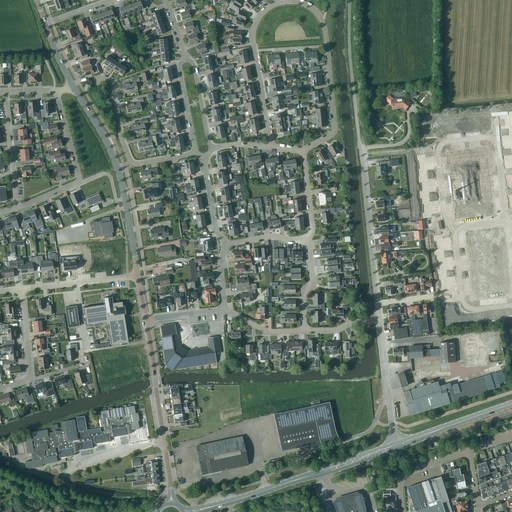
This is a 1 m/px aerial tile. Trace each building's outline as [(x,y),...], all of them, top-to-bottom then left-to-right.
[(61,0),(53,0),(57,10),(65,8),(61,0)] [(185,6),(186,8),(191,6),(190,4),(187,5),(185,0),(179,0),(177,1),(179,8),(185,6)] [(250,10),(255,5),(249,0),(247,0),(244,4),(250,10)] [(140,1),(135,3),(138,11),(137,11),(138,14),(141,13),(139,10),(143,9),(140,1)] [(137,11),(138,11),(135,3),(130,5),(132,13),(133,16),(135,15),(134,12),(137,11)] [(124,7),(127,15),(128,18),(130,17),(129,14),(132,13),(130,5),(124,7)] [(191,6),(186,8),(186,11),(180,13),(182,20),(191,17),(189,10),(192,9),(191,6)] [(127,15),(124,7),(119,9),(121,16),(121,17),(122,20),(125,19),(124,16),(127,15)] [(112,9),(106,11),(109,19),(108,19),(109,23),(112,22),(111,19),(114,17),(112,9)] [(151,16),(152,19),(160,17),(158,11),(154,13),(153,9),(148,10),(149,14),(147,15),(148,17),(151,16)] [(105,20),(108,19),(109,19),(106,11),(101,13),(104,21),(103,21),(104,24),(106,24),(105,20)] [(239,11),(237,18),(245,21),(247,14),(239,11)] [(96,15),(98,23),(99,26),(101,26),(100,22),(103,21),(104,21),(101,13),(96,15)] [(98,23),(96,15),(90,17),(93,25),(92,25),(93,28),(96,28),(95,24),(98,23)] [(231,23),(234,24),(242,27),(245,21),(237,18),(233,16),(231,23)] [(81,30),(84,28),(87,36),(93,34),(90,25),(87,26),(84,19),(78,21),(81,30)] [(155,27),(156,30),(164,27),(162,22),(154,25),(154,24),(151,25),(151,28),(155,27)] [(192,29),(193,32),(199,30),(197,24),(193,25),(192,22),(184,25),(186,31),(192,29)] [(164,27),(156,30),(152,31),(153,33),(156,32),(158,36),(165,33),(164,27)] [(65,31),(69,39),(75,37),(73,31),(72,29),(72,28),(65,31)] [(198,34),(200,33),(199,30),(193,32),(194,34),(188,36),(190,43),(195,41),(196,42),(200,41),(198,34)] [(72,45),(74,52),(88,47),(87,44),(82,46),(81,42),(82,42),(82,39),(75,41),(75,44),(72,45)] [(198,53),(201,52),(201,54),(202,55),(206,53),(207,52),(206,51),(207,50),(205,44),(208,43),(207,40),(201,42),(202,45),(196,46),(198,53)] [(74,52),(76,58),(80,57),(81,59),(88,57),(87,54),(85,54),(84,51),(89,49),(88,47),(74,52)] [(233,56),(234,59),(246,56),(245,51),(238,52),(239,55),(233,56)] [(312,67),(310,52),(303,53),(304,59),(301,60),(302,66),(302,67),(305,67),(305,63),(309,63),(310,67),(312,67)] [(294,68),(292,53),(285,54),(286,65),(290,64),(291,68),(294,68)] [(108,66),(112,59),(113,59),(114,56),(112,55),(110,58),(107,56),(103,63),(108,66)] [(275,69),(273,55),(266,55),(267,66),(272,65),(272,70),(275,69)] [(108,66),(112,69),(117,62),(119,59),(117,58),(115,61),(113,59),(112,59),(108,66)] [(81,62),(83,69),(91,66),(89,59),(81,62)] [(120,64),(117,62),(112,69),(117,72),(122,65),(124,62),(122,61),(120,64)] [(217,62),(204,65),(205,71),(213,70),(213,66),(218,65),(217,62)] [(122,65),(117,72),(122,75),(127,68),(129,65),(127,64),(125,67),(122,65)] [(28,83),(32,83),(38,83),(38,74),(41,74),(40,65),(34,65),(35,73),(28,73),(29,80),(28,80),(28,83)] [(93,72),(91,66),(83,69),(85,75),(93,72)] [(237,76),(250,73),(249,67),(241,69),(242,72),(237,72),(237,76)] [(0,74),(0,84),(7,84),(7,75),(11,75),(10,68),(7,69),(4,69),(4,74),(0,74)] [(158,74),(159,76),(171,74),(170,68),(163,70),(163,73),(158,74)] [(150,80),(148,72),(141,73),(142,82),(150,80)] [(139,78),(132,80),(132,83),(122,85),(123,93),(137,90),(136,82),(139,81),(139,78)] [(208,82),(209,88),(217,86),(216,84),(221,83),(220,79),(208,82)] [(241,93),(253,90),(252,84),(242,86),(243,90),(240,90),(241,93)] [(284,84),(269,86),(271,93),(281,91),(280,86),(284,86),(284,84)] [(161,91),(162,93),(175,91),(173,85),(166,86),(166,90),(161,91)] [(222,96),(209,99),(210,105),(218,103),(218,101),(221,100),(221,99),(222,99),(222,96)] [(395,100),(392,100),(392,98),(389,96),(386,100),(391,104),(392,104),(392,109),(397,108),(397,107),(402,107),(406,110),(410,103),(404,98),(399,99),(398,99),(396,99),(395,100)] [(137,103),(126,105),(128,113),(140,111),(139,103),(140,102),(144,102),(143,98),(136,99),(137,103)] [(254,101),(244,103),(244,107),(242,107),(242,110),(255,107),(254,101)] [(287,103),(287,101),(272,103),(274,110),(284,108),(283,104),(287,103)] [(33,117),(36,116),(36,113),(37,113),(35,102),(28,103),(29,113),(33,112),(33,117)] [(47,113),(51,113),(50,102),(47,102),(47,103),(43,103),(44,110),(41,110),(41,117),(47,116),(47,113)] [(166,107),(165,108),(165,110),(178,108),(177,102),(169,103),(166,104),(166,107)] [(21,103),(14,104),(15,114),(20,114),(20,119),(26,118),(25,111),(22,111),(21,103)] [(500,119),(500,123),(501,123),(511,122),(511,116),(511,112),(508,113),(508,116),(500,117),(500,119)] [(225,113),(212,116),(214,122),(221,120),(221,118),(226,117),(225,113)] [(275,115),(276,121),(289,119),(288,116),(286,116),(286,117),(284,118),(283,113),(275,115)] [(484,116),(476,117),(478,129),(485,128),(484,121),(488,120),(487,114),(483,115),(484,116)] [(464,118),(457,119),(458,131),(466,130),(465,123),(468,123),(467,116),(464,117),(464,118)] [(245,124),(245,127),(258,124),(257,118),(248,120),(247,121),(248,124),(245,124)] [(446,120),(439,121),(440,133),(447,132),(447,125),(450,125),(449,118),(445,119),(446,120)] [(141,124),(130,125),(132,134),(144,131),(142,123),(144,123),(147,122),(147,119),(140,120),(141,124)] [(171,124),(166,125),(167,127),(180,125),(178,119),(171,121),(171,124)] [(289,121),(289,119),(276,121),(277,127),(286,125),(285,121),(286,121),(287,122),(289,121)] [(58,130),(56,124),(48,126),(47,122),(41,124),(42,130),(48,129),(49,133),(58,130)] [(511,122),(501,123),(501,128),(509,128),(510,131),(511,130),(511,126),(511,127),(511,122)] [(282,132),(283,136),(290,134),(289,131),(287,132),(286,127),(287,127),(288,128),(290,127),(289,124),(286,125),(277,127),(278,133),(282,132)] [(180,125),(167,127),(167,130),(169,130),(170,133),(173,133),(181,131),(180,125)] [(225,137),(224,134),(229,133),(229,130),(216,133),(217,139),(221,138),(221,141),(226,140),(225,137)] [(503,138),(502,138),(503,143),(511,141),(511,132),(510,133),(510,136),(502,137),(503,138)] [(28,134),(18,135),(19,141),(22,140),(23,144),(32,143),(31,137),(28,137),(28,134)] [(148,141),(138,143),(139,151),(152,149),(150,141),(152,140),(153,140),(154,146),(160,145),(159,137),(162,137),(161,134),(158,135),(147,137),(148,141)] [(170,144),(183,142),(182,136),(174,137),(175,141),(170,142),(170,144)] [(51,138),(43,140),(45,145),(51,144),(52,149),(62,146),(60,139),(57,140),(56,137),(51,138)] [(511,141),(503,143),(504,148),(511,147),(511,151),(511,150),(511,141)] [(334,143),(327,147),(330,152),(327,153),(330,159),(335,156),(335,154),(338,152),(334,143)] [(26,149),(20,150),(20,155),(30,154),(29,151),(33,151),(33,145),(25,146),(26,149)] [(330,159),(327,153),(325,155),(322,149),(316,153),(318,158),(316,159),(316,166),(322,165),(321,162),(326,159),(327,160),(330,159)] [(54,152),(45,154),(46,158),(50,157),(50,159),(55,158),(56,162),(66,160),(64,153),(60,154),(59,150),(54,152)] [(217,161),(230,159),(230,157),(228,157),(227,153),(216,155),(217,161)] [(424,155),(417,156),(418,159),(421,159),(422,164),(432,163),(433,163),(432,159),(432,158),(424,158),(424,155)] [(256,169),(254,156),(248,157),(248,160),(245,161),(246,168),(249,167),(249,165),(252,164),(253,169),(256,169)] [(273,171),(271,158),(265,159),(266,167),(270,167),(271,172),(273,171)] [(230,159),(217,161),(218,167),(226,166),(226,164),(232,162),(232,159),(230,159)] [(389,160),(389,161),(382,162),(383,166),(377,167),(378,176),(385,175),(385,171),(388,170),(388,167),(400,165),(399,159),(389,160)] [(291,173),(288,160),(283,161),(284,171),(288,171),(289,179),(291,178),(291,173)] [(422,170),(419,170),(419,174),(425,173),(425,170),(433,169),(432,163),(422,164),(422,170)] [(62,179),(61,176),(69,174),(67,166),(61,168),(61,167),(56,168),(58,174),(55,175),(56,181),(62,179)] [(30,167),(21,168),(22,174),(23,174),(23,177),(29,176),(29,173),(31,173),(31,169),(33,169),(33,167),(30,167)] [(147,170),(147,171),(140,173),(141,180),(151,178),(151,176),(158,175),(157,168),(147,170)] [(323,176),(327,176),(327,170),(321,171),(321,174),(315,175),(316,184),(323,184),(323,176)] [(231,176),(218,178),(219,185),(227,183),(226,180),(231,179),(231,176)] [(426,177),(420,178),(420,181),(424,181),(424,186),(435,185),(435,183),(434,180),(427,180),(426,177)] [(190,183),(185,184),(186,187),(199,185),(198,179),(190,180),(190,183)] [(157,190),(163,189),(162,182),(151,184),(152,188),(143,190),(145,199),(158,196),(157,190)] [(199,185),(186,187),(187,193),(200,191),(199,185)] [(425,192),(422,192),(422,196),(428,195),(428,192),(436,191),(435,188),(436,187),(435,185),(424,186),(425,192)] [(399,186),(385,187),(385,194),(399,193),(399,186)] [(336,187),(334,187),(328,188),(329,192),(319,193),(320,205),(331,203),(330,195),(331,195),(331,193),(335,192),(337,192),(336,187)] [(98,193),(84,199),(85,200),(80,201),(76,192),(70,195),(74,205),(78,203),(81,209),(88,206),(88,207),(102,200),(98,193)] [(234,193),(221,195),(222,201),(230,200),(229,196),(234,195),(234,193)] [(188,202),(189,204),(202,202),(201,196),(193,197),(194,201),(188,202)] [(376,201),(377,208),(385,207),(391,206),(390,200),(394,200),(394,197),(384,197),(384,201),(376,201)] [(67,207),(63,198),(56,201),(60,211),(65,209),(67,213),(72,211),(70,206),(67,207)] [(428,199),(422,200),(423,204),(426,203),(427,209),(437,207),(437,202),(429,203),(428,199)] [(202,202),(189,204),(189,206),(189,207),(194,206),(195,209),(193,210),(193,213),(200,212),(199,209),(203,208),(202,202)] [(148,217),(160,215),(158,208),(162,207),(161,204),(155,205),(156,208),(147,210),(148,217)] [(40,208),(44,217),(48,215),(50,221),(56,218),(53,211),(50,213),(47,205),(40,208)] [(427,214),(424,214),(424,218),(430,217),(430,214),(438,213),(438,212),(438,211),(438,207),(437,207),(427,209),(427,214)] [(329,213),(334,212),(334,208),(324,209),(324,213),(321,213),(323,224),(330,223),(329,213)] [(237,210),(224,212),(225,218),(233,217),(232,213),(237,212),(237,210)] [(37,227),(43,225),(41,218),(37,220),(34,211),(28,213),(31,222),(34,221),(37,227)] [(28,223),(31,222),(28,213),(22,215),(24,221),(22,222),(25,230),(30,228),(28,223)] [(197,219),(191,219),(192,222),(205,220),(204,214),(196,215),(197,219)] [(274,215),(272,215),(274,228),(280,227),(279,219),(275,220),(274,215)] [(16,217),(10,218),(12,228),(16,227),(16,229),(19,229),(18,226),(16,217)] [(112,221),(110,221),(109,217),(101,218),(101,221),(93,222),(94,228),(91,229),(91,231),(94,231),(95,237),(104,236),(104,238),(112,237),(112,233),(113,232),(112,221)] [(12,228),(10,218),(4,220),(6,227),(2,228),(4,235),(8,234),(7,232),(10,231),(9,229),(12,228)] [(254,218),(256,231),(263,230),(261,222),(258,223),(257,218),(254,218)] [(241,227),(228,229),(229,235),(238,234),(237,231),(242,230),(241,227)] [(150,230),(151,238),(164,236),(164,237),(168,237),(168,234),(170,234),(170,231),(168,232),(167,229),(164,230),(164,228),(150,230)] [(382,236),(380,236),(381,243),(389,242),(389,238),(397,238),(396,233),(389,234),(389,232),(381,233),(382,236)] [(441,236),(435,237),(435,240),(439,240),(439,245),(450,244),(450,242),(449,238),(441,239),(441,236)] [(208,251),(212,250),(212,246),(211,246),(210,240),(207,241),(206,237),(199,238),(199,243),(203,243),(204,253),(208,252),(208,251)] [(381,245),(382,251),(390,250),(390,247),(392,247),(398,246),(398,242),(392,243),(392,244),(381,245)] [(440,250),(436,251),(437,254),(443,254),(443,250),(451,249),(450,246),(450,244),(439,245),(440,250)] [(103,255),(92,256),(93,269),(107,267),(107,270),(118,269),(115,245),(103,246),(104,261),(103,261),(103,255)] [(171,256),(176,255),(174,248),(171,248),(170,246),(157,248),(158,256),(171,254),(171,256)] [(284,249),(278,249),(278,259),(281,259),(282,261),(284,261),(286,261),(286,257),(284,257),(284,249)] [(382,253),(383,263),(391,262),(390,257),(399,256),(398,253),(398,251),(394,251),(394,252),(390,252),(390,253),(382,253)] [(47,270),(53,269),(53,263),(56,262),(55,255),(55,253),(48,254),(49,260),(46,260),(47,270)] [(41,271),(47,270),(46,260),(43,261),(42,255),(36,256),(37,265),(41,265),(41,271)] [(443,255),(437,256),(437,260),(441,259),(442,265),(452,263),(452,261),(452,258),(444,259),(443,255)] [(27,272),(26,262),(23,263),(22,258),(20,259),(20,256),(16,257),(17,271),(21,270),(21,273),(27,272)] [(72,259),(68,259),(70,270),(76,269),(75,262),(79,262),(78,256),(72,256),(72,259)] [(205,259),(204,256),(194,257),(195,262),(201,262),(201,266),(212,265),(211,258),(205,259)] [(30,262),(26,262),(27,272),(33,271),(33,265),(37,265),(36,257),(29,258),(30,262)] [(64,257),(59,258),(59,264),(63,263),(63,271),(70,270),(68,259),(65,260),(64,257)] [(10,266),(7,267),(8,277),(14,277),(13,269),(17,269),(16,262),(14,262),(9,262),(10,266)] [(442,270),(439,270),(439,274),(445,273),(445,270),(453,269),(452,266),(453,266),(452,263),(442,265),(442,270)] [(203,281),(207,280),(207,284),(212,283),(211,280),(214,280),(213,273),(205,274),(205,271),(199,271),(199,272),(199,277),(202,277),(203,281)] [(445,275),(439,276),(439,279),(443,279),(443,284),(454,283),(453,277),(446,278),(445,275)] [(159,285),(160,286),(169,285),(168,276),(153,278),(154,286),(159,285)] [(421,291),(427,290),(427,287),(432,286),(431,280),(426,281),(426,278),(422,279),(422,277),(418,277),(418,284),(420,284),(421,291)] [(246,289),(252,289),(253,288),(256,288),(256,283),(248,284),(248,278),(236,279),(237,287),(245,286),(246,289)] [(405,279),(402,279),(404,291),(406,291),(406,293),(412,292),(411,284),(410,284),(406,285),(405,279)] [(338,280),(329,281),(329,287),(336,286),(336,289),(343,288),(342,280),(338,280)] [(193,290),(185,291),(186,295),(186,299),(188,299),(188,303),(193,302),(193,299),(194,299),(198,299),(197,282),(193,282),(192,282),(190,283),(190,287),(192,287),(192,289),(193,289),(193,290)] [(444,290),(441,290),(441,293),(447,293),(447,290),(455,289),(455,287),(455,283),(454,283),(443,284),(444,290)] [(284,286),(284,290),(282,290),(282,294),(285,294),(285,293),(295,293),(294,285),(284,286)] [(393,286),(385,287),(386,292),(388,292),(389,295),(394,294),(393,286)] [(215,288),(204,289),(206,303),(213,302),(213,295),(215,295),(215,288)] [(256,288),(253,288),(252,289),(246,289),(246,290),(248,290),(248,293),(240,294),(241,302),(252,300),(252,294),(255,294),(254,289),(256,288)] [(183,301),(184,301),(183,298),(183,297),(182,293),(177,294),(176,292),(173,292),(174,298),(177,298),(178,306),(183,305),(183,301)] [(317,304),(318,307),(324,307),(324,304),(321,304),(321,293),(313,294),(313,304),(317,304)] [(95,324),(107,322),(111,345),(118,344),(121,343),(121,344),(128,343),(124,314),(126,314),(124,306),(123,306),(122,302),(113,303),(112,297),(103,298),(104,305),(83,308),(84,315),(85,318),(84,318),(85,325),(95,324)] [(165,305),(172,305),(171,297),(163,298),(163,300),(157,301),(157,308),(165,307),(165,305)] [(43,300),(37,300),(38,309),(44,308),(44,311),(49,311),(49,314),(53,314),(52,305),(49,305),(48,302),(44,303),(43,300)] [(283,308),(295,307),(295,300),(284,300),(284,304),(281,305),(281,309),(283,309),(283,308)] [(16,307),(12,307),(12,303),(5,304),(6,314),(10,313),(11,316),(13,316),(13,319),(17,318),(16,307)] [(268,310),(271,310),(271,303),(266,303),(266,307),(260,307),(260,318),(268,318),(268,310)] [(426,313),(431,312),(431,308),(430,308),(429,304),(423,305),(424,313),(423,313),(423,319),(427,318),(426,313)] [(78,318),(80,318),(79,316),(78,316),(76,306),(65,307),(68,328),(80,326),(78,318)] [(343,309),(332,310),(332,309),(330,309),(330,314),(332,314),(332,317),(343,317),(343,312),(346,312),(346,306),(342,306),(343,309)] [(324,307),(318,307),(318,311),(313,311),(313,322),(321,322),(321,311),(324,311),(324,307)] [(388,309),(389,315),(397,314),(399,314),(406,313),(406,307),(402,308),(402,307),(388,309)] [(33,321),(33,327),(43,326),(42,320),(46,320),(46,316),(39,317),(39,321),(33,321)] [(412,320),(408,321),(407,321),(407,323),(400,324),(400,325),(399,325),(398,322),(390,323),(391,330),(394,329),(395,335),(391,336),(392,340),(395,340),(395,339),(423,335),(429,334),(427,319),(421,320),(421,319),(415,320),(412,320)] [(1,331),(5,331),(6,334),(16,333),(15,327),(8,328),(8,324),(1,325),(1,331)] [(216,362),(215,354),(219,353),(217,336),(207,338),(209,350),(192,353),(192,351),(186,352),(178,346),(177,340),(175,341),(174,336),(176,336),(174,324),(160,326),(165,363),(164,364),(172,370),(173,369),(216,362)] [(232,339),(232,342),(237,342),(237,338),(240,338),(240,332),(233,332),(232,325),(228,325),(228,327),(227,328),(227,333),(228,333),(229,340),(231,340),(231,338),(232,338),(232,339)] [(17,339),(16,333),(6,334),(6,337),(2,338),(2,340),(1,340),(2,344),(9,344),(9,340),(17,339)] [(35,339),(35,344),(45,343),(47,343),(48,343),(48,338),(50,338),(49,334),(44,335),(44,338),(35,339)] [(344,341),(344,357),(349,357),(349,356),(354,356),(353,347),(354,347),(354,336),(349,336),(349,341),(344,341)] [(312,351),(312,355),(318,355),(318,347),(315,347),(315,340),(308,341),(308,351),(312,351)] [(283,349),(283,356),(288,356),(288,351),(294,351),(294,341),(286,341),(286,349),(283,349)] [(301,341),(294,341),(294,351),(299,350),(299,356),(304,355),(304,348),(301,349),(301,341)] [(329,353),(332,353),(332,354),(338,354),(338,346),(335,346),(334,342),(325,342),(325,349),(326,349),(326,350),(325,351),(325,352),(325,353),(326,354),(327,354),(328,354),(329,353)] [(439,343),(441,363),(456,362),(454,342),(439,343)] [(10,344),(3,345),(3,349),(4,351),(8,351),(8,354),(18,353),(18,347),(15,347),(15,343),(10,344)] [(47,343),(45,343),(35,344),(36,350),(43,349),(43,353),(49,352),(49,348),(47,348),(47,343)] [(68,360),(75,359),(74,351),(77,351),(77,344),(70,344),(71,350),(66,350),(68,360)] [(255,360),(255,353),(252,353),(252,344),(245,345),(246,353),(249,353),(249,360),(255,360)] [(258,353),(257,353),(257,360),(260,360),(268,360),(268,352),(265,352),(264,344),(258,344),(258,353)] [(275,354),(275,355),(280,355),(280,344),(270,344),(270,354),(275,354)] [(404,355),(404,356),(407,356),(407,354),(410,354),(411,358),(423,357),(431,356),(430,345),(422,346),(422,345),(410,346),(410,352),(407,352),(407,351),(404,351),(403,348),(394,349),(394,355),(404,355)] [(47,356),(51,356),(51,352),(44,353),(45,357),(38,357),(38,361),(39,363),(48,362),(47,356)] [(9,360),(2,360),(2,364),(11,363),(10,360),(19,359),(18,353),(8,354),(9,360)] [(3,365),(3,368),(6,368),(7,370),(9,370),(10,374),(21,373),(20,366),(10,367),(10,364),(3,365)] [(502,370),(496,372),(500,384),(506,382),(502,370)] [(88,382),(89,384),(92,383),(90,374),(84,376),(83,372),(75,374),(78,384),(85,381),(86,383),(88,382)] [(399,374),(403,387),(408,385),(404,372),(399,374)] [(496,372),(491,374),(495,388),(500,386),(500,384),(496,372)] [(491,374),(484,376),(488,387),(489,390),(495,388),(491,374)] [(67,387),(68,390),(71,389),(70,383),(66,384),(64,376),(54,379),(56,386),(63,384),(65,388),(67,387)] [(410,390),(404,392),(404,393),(407,400),(411,415),(413,415),(416,414),(450,403),(454,401),(454,402),(459,400),(489,391),(489,390),(488,387),(484,376),(452,386),(450,387),(449,383),(439,386),(438,382),(436,382),(435,379),(425,382),(421,379),(412,389),(412,390),(410,391),(410,390)] [(53,387),(46,389),(45,383),(40,385),(40,384),(35,385),(38,396),(43,395),(43,394),(45,394),(46,397),(55,394),(53,387)] [(171,394),(179,393),(187,392),(186,389),(179,390),(178,387),(183,387),(182,384),(173,384),(173,388),(170,389),(171,394)] [(25,397),(26,400),(27,403),(34,401),(32,394),(28,395),(26,388),(21,390),(20,390),(16,391),(18,399),(25,397)] [(15,403),(14,400),(12,396),(9,397),(8,393),(0,395),(0,402),(0,403),(8,401),(9,404),(15,403)] [(315,448),(339,438),(335,430),(329,402),(273,414),(281,450),(281,451),(282,451),(282,450),(313,444),(314,444),(315,447),(314,448),(315,448)] [(95,444),(110,441),(109,436),(113,436),(113,437),(128,434),(128,433),(131,432),(131,430),(139,429),(138,421),(139,421),(138,413),(135,413),(134,406),(131,406),(128,407),(126,407),(126,405),(122,405),(122,407),(112,409),(112,407),(108,408),(108,410),(101,411),(102,419),(100,419),(101,427),(103,426),(104,431),(101,431),(100,427),(87,430),(84,415),(76,417),(76,421),(75,422),(74,419),(60,422),(61,430),(57,431),(57,430),(55,430),(55,429),(58,429),(57,424),(50,425),(51,430),(54,429),(55,431),(48,433),(47,429),(32,432),(33,439),(32,439),(31,437),(25,438),(27,453),(31,452),(33,460),(25,462),(26,469),(43,466),(42,464),(57,461),(56,455),(57,455),(56,452),(55,447),(58,447),(59,457),(75,455),(74,450),(77,449),(77,450),(93,448),(92,443),(94,442),(95,444)] [(182,414),(173,415),(175,423),(183,422),(182,414)] [(200,462),(202,474),(248,465),(242,436),(196,446),(199,459),(198,459),(199,462),(200,462)] [(504,466),(504,465),(508,464),(505,455),(499,457),(502,465),(503,470),(504,470),(506,469),(507,469),(506,467),(506,466),(504,466)] [(493,460),(495,465),(496,467),(502,465),(499,457),(493,459),(493,460)] [(145,465),(142,465),(143,466),(143,469),(146,469),(146,467),(148,467),(158,466),(157,460),(148,461),(146,462),(146,465),(145,465)] [(477,465),(478,471),(495,465),(493,460),(486,462),(477,465)] [(496,467),(495,465),(478,471),(479,477),(490,473),(489,470),(496,467)] [(446,478),(455,476),(461,474),(460,468),(455,469),(454,468),(451,469),(451,471),(445,473),(446,478)] [(144,476),(136,477),(137,481),(144,480),(144,479),(144,478),(147,477),(147,478),(149,477),(149,478),(150,478),(159,477),(158,471),(150,473),(144,473),(144,476)] [(490,473),(479,477),(480,483),(489,480),(488,477),(491,476),(491,477),(495,476),(498,475),(496,471),(494,472),(490,473)] [(450,481),(451,483),(465,480),(464,475),(463,474),(461,474),(455,476),(456,479),(450,481)] [(441,476),(408,487),(414,506),(409,507),(410,511),(411,511),(416,511),(454,511),(452,505),(450,506),(449,500),(441,476)] [(137,481),(132,481),(132,486),(147,485),(147,482),(149,482),(149,484),(160,483),(159,477),(150,478),(149,478),(149,477),(147,478),(147,480),(144,480),(137,481)] [(500,479),(504,492),(509,490),(505,477),(500,479)] [(499,493),(504,492),(500,479),(494,481),(496,485),(499,493)] [(465,480),(451,483),(452,486),(457,485),(458,489),(466,487),(466,486),(465,480)] [(491,486),(494,495),(499,493),(496,485),(493,486),(491,482),(490,483),(491,486)] [(487,498),(489,497),(484,484),(480,486),(481,489),(481,490),(481,492),(481,495),(482,495),(482,498),(484,499),(487,498)] [(494,495),(491,486),(488,487),(487,484),(484,484),(489,497),(494,495)] [(333,502),(335,511),(366,511),(361,494),(357,492),(357,491),(335,498),(336,498),(334,502),(333,502)] [(454,496),(450,497),(451,500),(458,499),(458,498),(467,497),(466,491),(457,492),(457,496),(454,496)] [(452,501),(453,505),(456,505),(457,506),(457,511),(462,511),(464,511),(467,510),(467,511),(468,510),(468,509),(467,502),(466,501),(456,502),(456,500),(452,501)] [(384,511),(397,511),(397,509),(397,501),(392,501),(392,507),(389,507),(389,511),(384,511)]
